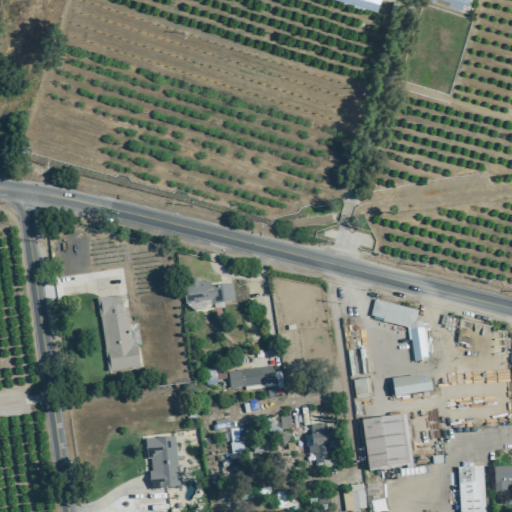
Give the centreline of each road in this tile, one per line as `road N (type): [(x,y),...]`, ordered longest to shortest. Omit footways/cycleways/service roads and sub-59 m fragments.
road 1 (primary): [(511,310),(0,186)]
road 2 (residential): [(64,511),(21,189)]
